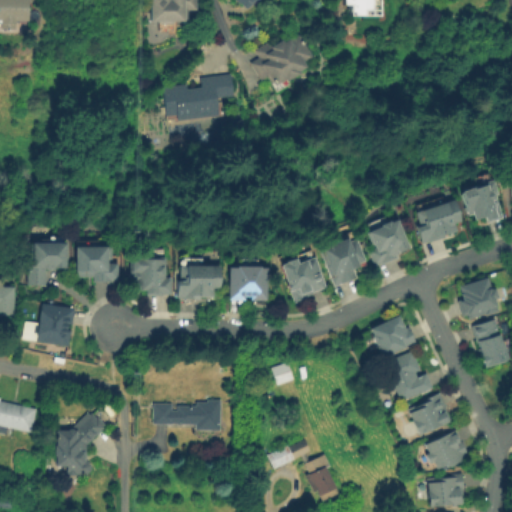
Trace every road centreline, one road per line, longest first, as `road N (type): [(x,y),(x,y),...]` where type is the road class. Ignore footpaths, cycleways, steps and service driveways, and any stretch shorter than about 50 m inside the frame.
road 1 (residential): [(114,327),(320,325),(418,281)]
road 2 (residential): [(493,441),(511,433),(510,243)]
road 3 (residential): [(493,441),(418,281)]
road 4 (residential): [(0,366),(102,386),(119,398)]
